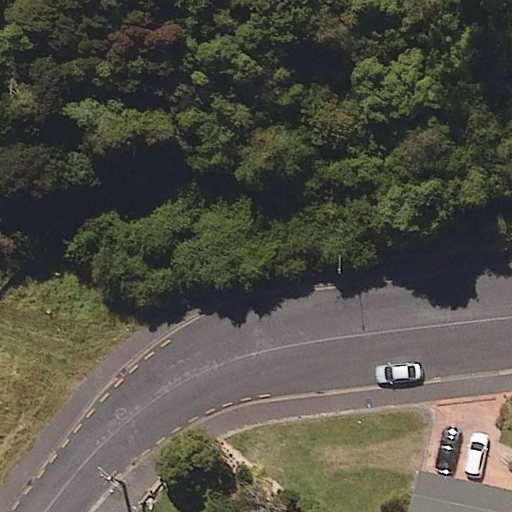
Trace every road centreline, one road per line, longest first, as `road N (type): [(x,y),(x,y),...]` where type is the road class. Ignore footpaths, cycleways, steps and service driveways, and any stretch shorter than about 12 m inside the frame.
road 1 (unknown): [(3,502),(16,371),(306,0)]
road 2 (residential): [(43,511),(92,452),(186,375),(317,339),(511,316)]
